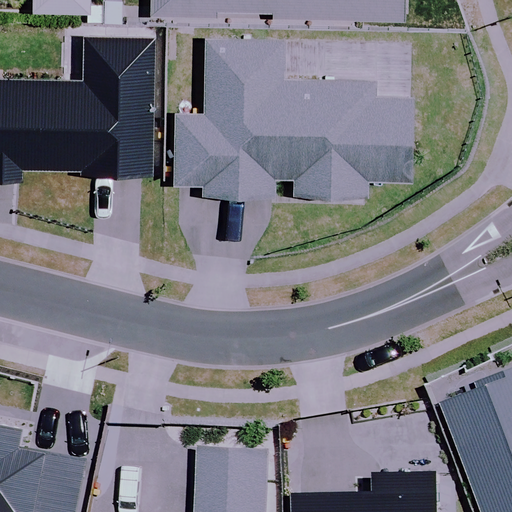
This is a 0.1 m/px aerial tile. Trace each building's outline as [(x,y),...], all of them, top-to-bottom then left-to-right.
[(8,0),(9,20),(73,22),(73,0),(8,0)] [(158,0),(158,11),(225,13),(225,8),(279,10),(279,16),(413,18),(413,0),(158,0)] [(160,172),(162,34),(90,31),(90,75),(0,73),(0,176),(29,176),(30,166),(86,167),(86,172),(160,172)] [(420,177),(421,92),(383,92),(383,76),(292,75),(292,35),(214,31),(212,109),(182,109),(181,182),(209,181),(208,192),(283,192),(283,176),(300,176),(299,192),(375,194),(376,178),(420,177)] [(511,511),(511,363),(482,374),(485,382),(448,398),(489,511),(511,511)] [(35,418),(0,411),(0,511),(80,511),(92,452),(31,440),(35,418)] [(273,511),(277,445),(206,442),(202,511),(273,511)] [(452,511),(451,461),(380,464),(383,483),(298,486),(298,511),(452,511)]
